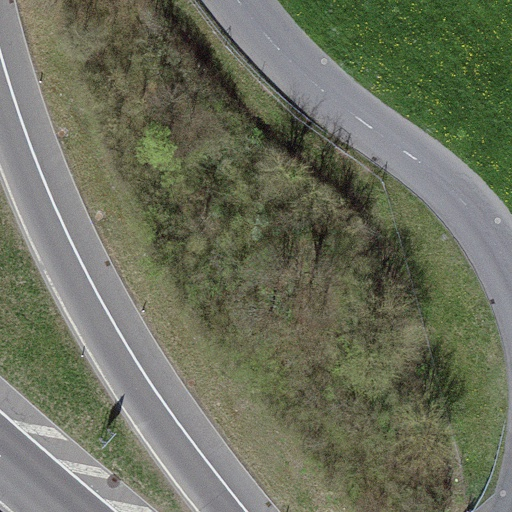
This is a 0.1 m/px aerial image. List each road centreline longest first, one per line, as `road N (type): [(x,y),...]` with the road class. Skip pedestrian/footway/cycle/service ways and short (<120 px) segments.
road 1 (motorway): [(221,511),(156,426),(85,308),(0,106)]
road 2 (unclassified): [(236,0),(309,80),(456,193),(511,275)]
